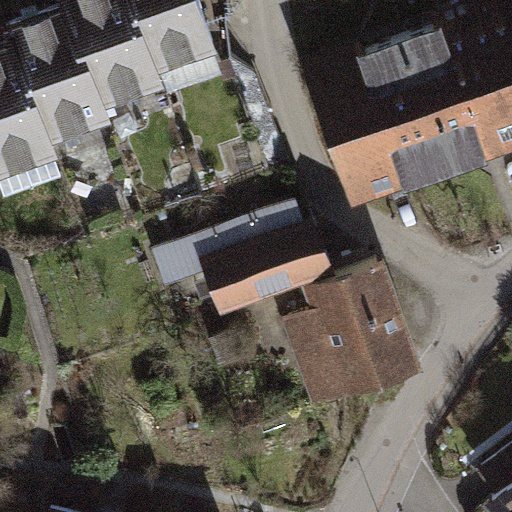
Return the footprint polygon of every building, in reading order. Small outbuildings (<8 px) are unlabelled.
[(7,22),(12,36),(14,36),(48,130),(107,108),(102,94),(67,0),(66,1),(7,22)] [(65,0),(66,1),(67,0),(102,94),(160,73),(155,59),(133,0),(65,0)] [(133,0),(155,59),(214,38),(200,0),(133,0)] [(511,0),(484,0),(485,1),(305,67),(352,192),(511,133),(511,0)] [(0,162),(53,143),(48,130),(14,36),(12,36),(0,40),(0,162)] [(296,195),(200,232),(209,256),(205,257),(221,301),(274,281),(331,259),(315,216),(305,220),(296,195)] [(319,300),(285,312),(298,349),(322,340),(338,384),(349,381),(350,384),(415,360),(377,254),(311,278),(319,300)] [(322,340),(298,349),(315,393),(338,384),(322,340)] [(183,398),(157,403),(161,426),(187,421),(183,398)] [(511,511),(511,440),(482,463),(500,487),(493,492),(508,511),(511,511)]
